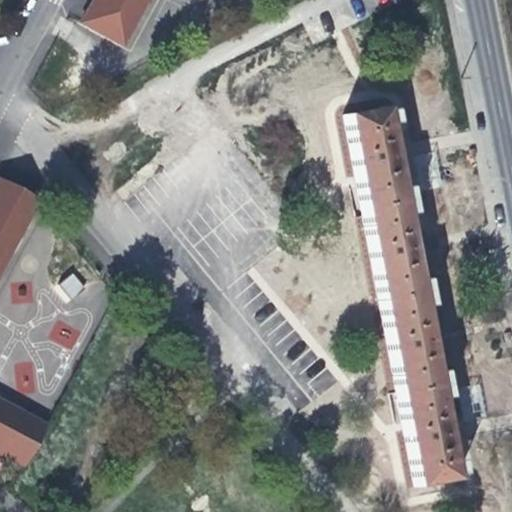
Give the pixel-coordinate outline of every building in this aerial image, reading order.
[(123,44),(145,1),(143,0),(92,0),(81,22),(123,44)] [(344,116),(362,209),(400,201),(391,153),(382,109),(344,116)] [(0,271),(38,201),(0,180),(0,454),(23,466),(44,426),(12,409),(0,402),(0,271)] [(362,209),(379,302),(417,294),(408,244),(400,201),(362,209)] [(71,272),(59,284),(72,299),(85,287),(71,272)] [(425,338),(417,294),(379,302),(395,394),(434,386),(425,338)] [(442,431),(434,386),(395,394),(413,487),(451,480),(442,431)]
